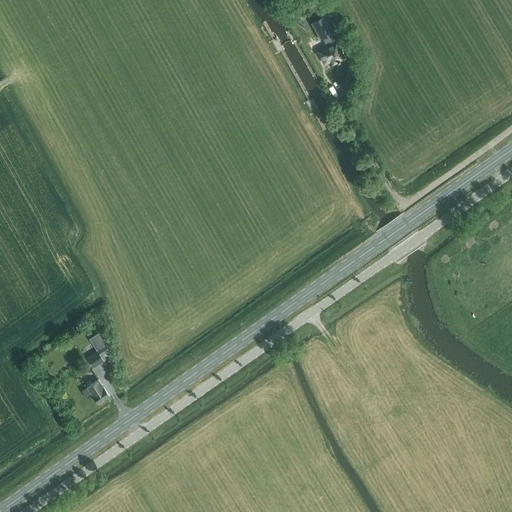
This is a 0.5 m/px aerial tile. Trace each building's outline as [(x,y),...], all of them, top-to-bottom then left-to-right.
[(322,2),(320,0),(300,0),(289,7),(294,14),(302,9),(306,16),(315,10),(313,8),(322,2)] [(328,11),(333,8),(329,2),(324,5),(328,11)] [(332,64),(343,58),(335,43),(337,42),(334,36),(324,42),(326,45),(316,50),(324,64),(330,61),(332,64)] [(93,367),(103,360),(103,359),(111,353),(105,344),(97,350),(86,357),(93,367)] [(103,386),(97,379),(86,386),(91,394),(97,403),(109,395),(103,386)]
